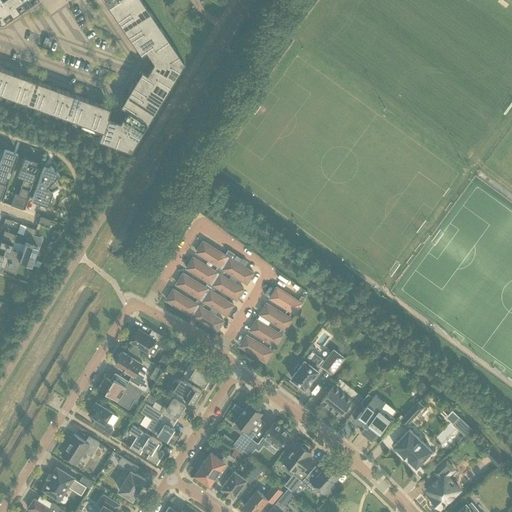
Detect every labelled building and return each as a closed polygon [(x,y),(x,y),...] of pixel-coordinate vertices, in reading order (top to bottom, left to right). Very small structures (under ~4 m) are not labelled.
[(2,0),(0,0),(0,15),(3,22),(13,15),(2,0)] [(11,0),(2,0),(13,15),(19,11),(11,0)] [(11,0),(19,11),(25,7),(20,0),(11,0)] [(113,0),(109,3),(106,5),(109,9),(113,5),(116,10),(131,0),(113,0)] [(141,0),(131,0),(116,10),(120,15),(115,18),(117,22),(121,19),(144,4),(141,0)] [(144,4),(121,19),(117,22),(120,25),(124,22),(128,27),(150,12),(144,4)] [(150,12),(128,27),(131,32),(126,35),(129,38),(155,20),(150,12)] [(139,43),(161,28),(155,20),(129,38),(131,42),(136,39),(139,43)] [(161,28),(139,43),(142,48),(138,51),(140,55),(145,52),(167,37),(161,28)] [(145,52),(152,61),(173,46),(167,37),(145,52)] [(152,61),(153,62),(183,61),(173,46),(152,61)] [(153,62),(151,64),(174,78),(183,61),(153,62)] [(151,64),(146,73),(168,87),(174,78),(151,64)] [(0,93),(7,96),(15,73),(6,70),(0,86),(0,93)] [(168,87),(146,73),(141,70),(138,74),(143,77),(140,82),(163,96),(168,87)] [(17,99),(25,77),(15,73),(7,96),(17,99)] [(26,103),(34,80),(25,77),(17,99),(26,103)] [(35,106),(44,84),(34,80),(26,103),(35,106)] [(163,96),(140,82),(137,87),(132,84),(130,88),(158,104),(163,96)] [(45,109),(53,87),(44,84),(35,106),(45,109)] [(54,113),(62,90),(53,87),(45,109),(54,113)] [(128,91),(133,94),(130,99),(152,113),(158,104),(130,88),(128,91)] [(64,116),(72,94),(62,90),(54,113),(64,116)] [(73,120),(81,97),(72,94),(64,116),(73,120)] [(82,123),(91,101),(81,97),(73,120),(82,123)] [(130,99),(127,104),(122,101),(119,106),(126,109),(147,122),(152,113),(130,99)] [(92,127),(100,104),(91,101),(82,123),(92,127)] [(110,108),(100,104),(92,127),(101,130),(106,116),(107,116),(110,108)] [(126,109),(120,118),(141,131),(147,122),(126,109)] [(97,139),(108,142),(116,119),(107,116),(106,116),(101,130),(97,139)] [(119,120),(130,150),(141,131),(120,118),(119,120)] [(108,142),(130,150),(119,120),(116,119),(108,142)] [(0,199),(17,153),(4,149),(4,151),(0,149),(0,150),(3,151),(0,160),(0,199)] [(14,194),(10,205),(22,209),(26,198),(35,174),(33,173),(34,172),(36,173),(38,166),(35,165),(37,160),(24,156),(17,176),(23,178),(20,187),(24,188),(21,196),(14,194)] [(43,168),(31,200),(41,203),(47,206),(49,200),(52,191),(59,187),(54,179),(59,174),(50,166),(49,168),(43,166),(43,168)] [(41,216),(38,223),(48,227),(51,220),(41,216)] [(2,273),(4,268),(11,248),(16,234),(15,234),(15,235),(4,231),(5,230),(4,230),(0,240),(0,246),(4,248),(2,254),(0,252),(0,270),(2,271),(1,273),(2,273)] [(22,252),(19,260),(31,265),(35,253),(37,247),(37,246),(39,246),(41,240),(33,237),(28,235),(25,241),(22,252)] [(228,250),(225,255),(203,241),(196,252),(218,266),(221,268),(232,252),(228,250)] [(11,248),(4,268),(15,272),(19,260),(22,252),(11,248)] [(232,259),(235,254),(232,252),(221,268),(225,270),(247,284),(253,273),(232,259)] [(218,266),(215,271),(193,257),(186,268),(208,282),(211,284),(221,268),(218,266)] [(222,275),(225,270),(221,268),(211,284),(215,286),(237,300),(243,289),(222,275)] [(208,282),(205,287),(183,273),(176,284),(198,298),(201,300),(211,284),(208,282)] [(297,293),(302,287),(293,281),(288,287),(297,293)] [(212,291),(215,286),(211,284),(201,300),(205,302),(227,316),(233,305),(212,291)] [(302,295),(298,301),(277,287),(270,298),(291,312),(295,314),(302,303),(305,298),(302,295)] [(198,298),(195,303),(173,289),(166,300),(191,316),(201,300),(198,298)] [(202,307),(205,302),(201,300),(191,316),(217,332),(223,321),(202,307)] [(291,312),(288,317),(267,303),(260,314),(281,328),(285,330),(292,319),(295,314),(291,312)] [(281,328),(278,333),(257,319),(250,330),(271,344),(275,346),(282,335),(285,330),(281,328)] [(152,329),(149,335),(138,328),(130,341),(148,353),(156,340),(159,342),(162,336),(152,329)] [(271,344),(268,349),(247,335),(240,346),(265,362),(272,351),(275,346),(271,344)] [(332,374),(344,358),(334,350),(325,361),(322,358),(319,363),(318,362),(315,362),(313,363),(312,365),(305,360),(300,365),(298,364),(294,370),(296,372),(291,378),(305,389),(310,382),(314,377),(322,366),(332,374)] [(138,370),(142,363),(123,351),(122,353),(120,353),(118,357),(118,359),(115,364),(132,375),(129,381),(148,393),(149,393),(152,389),(148,387),(145,375),(138,370)] [(164,367),(169,358),(164,354),(158,364),(164,367)] [(207,371),(210,365),(195,356),(184,374),(205,386),(212,375),(207,371)] [(157,366),(153,371),(159,375),(162,369),(157,366)] [(171,375),(175,370),(169,366),(165,372),(171,375)] [(114,379),(112,381),(105,377),(98,388),(117,399),(116,401),(124,406),(130,396),(137,400),(140,395),(145,398),(148,393),(129,381),(125,386),(114,379)] [(194,403),(202,391),(182,378),(171,395),(186,405),(189,399),(194,403)] [(340,416),(353,400),(334,385),(321,401),(340,416)] [(368,393),(360,403),(365,407),(373,397),(368,393)] [(152,406),(157,399),(150,395),(145,402),(152,406)] [(182,410),(186,405),(171,395),(167,401),(170,403),(167,408),(164,406),(161,412),(147,403),(146,403),(175,421),(178,416),(181,418),(185,412),(182,410)] [(379,410),(385,403),(375,395),(373,397),(365,407),(354,421),(360,426),(363,422),(367,425),(361,433),(372,442),(390,419),(379,410)] [(404,428),(424,407),(418,401),(398,423),(404,428)] [(107,422),(112,413),(96,403),(88,415),(95,419),(92,424),(110,435),(114,430),(113,426),(107,422)] [(172,427),(175,421),(146,403),(141,412),(152,419),(147,428),(167,440),(175,428),(172,427)] [(253,403),(252,405),(249,403),(236,421),(245,428),(232,446),(241,452),(243,450),(252,439),(256,433),(250,428),(262,413),(259,411),(261,409),(253,403)] [(459,416),(452,423),(465,435),(472,428),(459,416)] [(279,448),(290,434),(274,421),(263,436),(259,442),(258,443),(252,439),(243,450),(250,455),(255,448),(259,451),(263,445),(266,447),(270,441),(279,448)] [(158,449),(162,443),(133,425),(129,431),(137,437),(130,448),(140,453),(143,448),(151,453),(147,458),(156,464),(164,452),(158,449)] [(416,466),(432,450),(409,429),(394,445),(402,453),(402,454),(407,459),(408,458),(416,466)] [(89,436),(85,441),(74,434),(61,454),(76,464),(84,451),(91,456),(100,443),(89,436)] [(302,444),(301,445),(298,443),(283,462),(296,472),(299,468),(302,471),(312,458),(308,456),(311,452),(308,450),(308,449),(308,447),(304,444),(302,444)] [(224,456),(221,460),(211,453),(206,460),(205,459),(200,466),(201,467),(196,474),(209,483),(221,467),(225,470),(225,471),(225,472),(235,458),(229,454),(227,458),(224,456)] [(499,456),(492,461),(496,466),(503,460),(499,456)] [(131,471),(119,490),(133,499),(145,479),(135,473),(139,467),(125,459),(121,465),(131,471)] [(446,474),(453,468),(446,461),(434,472),(439,478),(427,489),(427,490),(433,497),(431,498),(433,500),(431,502),(432,505),(433,507),(436,507),(438,506),(440,508),(449,500),(452,497),(460,490),(446,474)] [(254,480),(262,468),(256,463),(247,474),(254,480)] [(333,484),(340,475),(327,463),(315,476),(310,471),(302,480),(301,482),(312,492),(316,492),(319,488),(325,493),(326,492),(327,493),(328,493),(334,487),(334,485),(333,484)] [(81,495),(87,486),(79,481),(57,468),(47,483),(46,483),(43,487),(43,489),(43,490),(63,503),(65,502),(68,499),(67,497),(63,494),(68,487),(81,495)] [(242,470),(241,469),(239,469),(237,470),(236,471),(235,470),(221,487),(225,490),(224,491),(229,495),(230,494),(233,497),(247,479),(241,475),(242,474),(243,472),(242,470)] [(292,491),(301,482),(302,480),(293,474),(284,485),(288,488),(292,491)] [(82,476),(79,481),(87,486),(89,488),(92,483),(82,476)] [(272,503),(282,491),(274,485),(265,496),(258,490),(244,506),(250,511),(256,511),(267,499),(272,503)] [(294,493),(292,491),(288,488),(274,504),(280,510),(278,511),(285,511),(289,509),(284,505),(294,493)] [(116,511),(120,505),(104,495),(98,504),(102,507),(101,509),(100,508),(97,511),(116,511)] [(55,511),(34,498),(27,509),(32,511),(55,511)] [(479,511),(471,502),(467,505),(466,504),(455,511),(479,511)]
